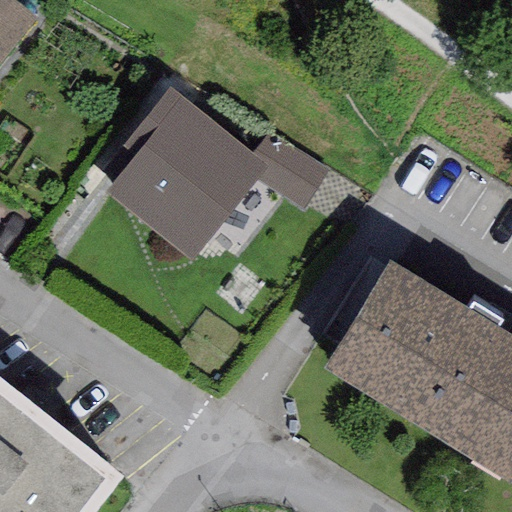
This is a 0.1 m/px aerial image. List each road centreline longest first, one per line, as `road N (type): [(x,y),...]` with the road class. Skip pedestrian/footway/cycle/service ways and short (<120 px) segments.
road 1 (unknown): [(210,407),(376,220),(511,283)]
road 2 (residential): [(210,407),(0,271)]
road 3 (residential): [(210,407),(373,511)]
road 4 (track): [(349,0),(511,102)]
road 5 (residential): [(129,511),(210,407)]
